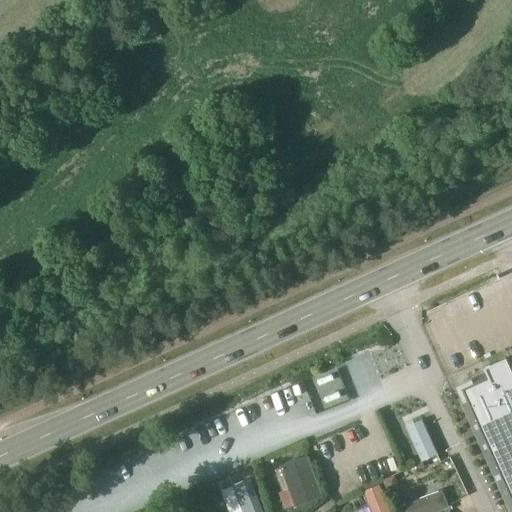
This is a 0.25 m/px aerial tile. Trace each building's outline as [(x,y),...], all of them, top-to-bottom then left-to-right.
[(456,388),(511,510),(511,362),(509,364),(506,358),(484,368),(486,374),(456,388)] [(442,458),(430,431),(407,441),(419,468),(442,458)] [(321,495),(307,458),(281,468),(295,505),(321,495)] [(261,511),(247,476),(230,483),(241,511),(261,511)] [(391,511),(380,485),(363,492),(371,511),(391,511)] [(432,511),(447,506),(441,491),(400,508),(401,511),(432,511)]
